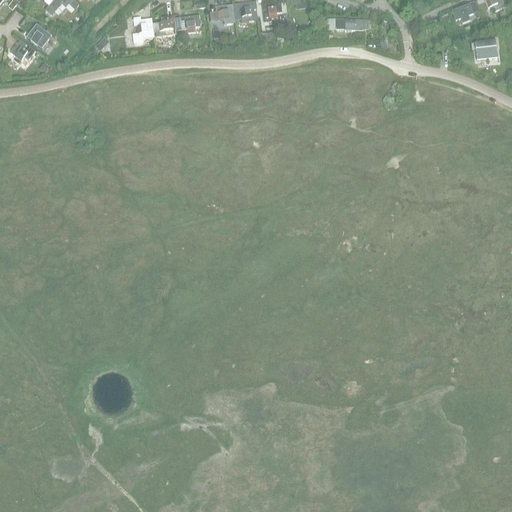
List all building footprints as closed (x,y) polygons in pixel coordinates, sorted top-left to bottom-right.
[(75,12),(79,7),(73,1),(73,2),(70,0),(55,0),(56,0),(46,12),(51,17),(61,5),(65,9),(68,6),(75,12)] [(489,0),(485,2),(488,9),(493,8),(495,13),(505,9),(501,0),(489,0)] [(34,1),(29,6),(33,10),(38,5),(34,1)] [(305,2),(295,3),(296,10),(306,9),(305,2)] [(240,5),(234,6),(234,12),(235,22),(236,22),(242,21),(242,24),(258,22),(256,3),(240,5)] [(8,10),(13,12),(16,8),(16,7),(12,4),(8,10)] [(277,20),(276,15),(282,14),(281,4),(262,6),(264,24),(271,23),(271,20),(277,20)] [(468,17),(473,16),(469,5),(451,12),(455,22),(460,21),(462,25),(470,22),(468,17)] [(216,14),(210,14),(211,22),(217,22),(224,21),(225,26),(235,25),(236,25),(236,22),(235,22),(234,12),(234,6),(233,6),(215,8),(216,14)] [(158,25),(152,26),(153,34),(155,34),(156,39),(176,36),(174,18),(163,19),(163,24),(158,25)] [(181,26),(182,31),(188,30),(189,35),(196,34),(195,29),(201,28),(199,18),(181,20),(182,26),(181,26)] [(153,34),(152,26),(152,20),(141,22),(140,19),(133,20),(134,28),(136,28),(137,35),(132,36),(134,46),(143,45),(143,41),(154,39),(153,34)] [(344,21),(336,22),(336,32),(344,32),(344,33),(355,33),(355,32),(368,32),(368,24),(364,25),(364,22),(354,22),(354,21),(344,21)] [(36,26),(26,38),(41,50),(51,37),(41,29),(38,27),(36,26)] [(485,44),(475,45),(477,62),(497,60),(495,43),(494,38),(484,39),(485,44)] [(104,39),(100,43),(105,48),(109,44),(104,39)] [(20,42),(11,54),(22,63),(25,59),(28,62),(35,53),(20,42)] [(39,70),(45,74),(48,69),(43,65),(39,70)]
